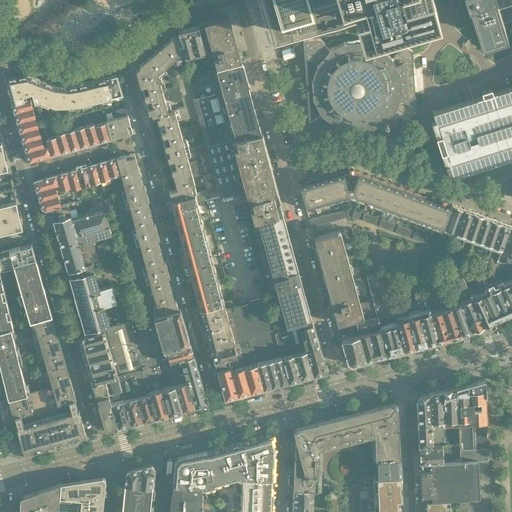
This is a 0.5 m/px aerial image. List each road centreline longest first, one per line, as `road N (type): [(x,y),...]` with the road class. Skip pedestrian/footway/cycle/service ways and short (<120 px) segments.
road 1 (residential): [(121,54),(223,412)]
road 2 (residential): [(0,97),(99,445)]
road 3 (residential): [(340,381),(283,167)]
road 4 (residential): [(283,167),(349,150),(456,188)]
road 5 (tertiary): [(116,457),(285,414)]
road 6 (residential): [(235,0),(283,167)]
road 7 (tertiary): [(511,328),(386,370)]
road 8 (residential): [(405,382),(411,511)]
road 9 (residential): [(121,54),(73,72),(24,60),(0,64)]
road 10 (tertiary): [(340,381),(223,412)]
